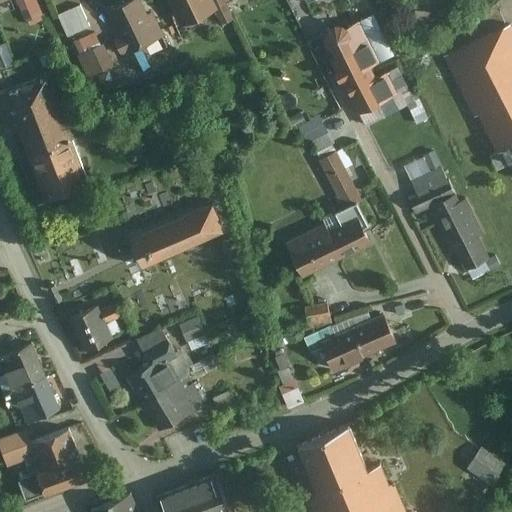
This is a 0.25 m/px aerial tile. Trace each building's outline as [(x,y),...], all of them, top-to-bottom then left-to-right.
[(36,0),(19,0),(28,21),(42,15),(36,0)] [(161,37),(142,0),(123,0),(108,7),(130,52),(161,37)] [(171,0),(183,24),(213,9),(221,27),(235,20),(225,0),(171,0)] [(101,48),(81,5),(60,14),(80,58),(101,48)] [(327,34),(326,39),(329,45),(334,49),(341,49),(344,54),(338,56),(331,59),(345,85),(373,72),(369,66),(393,54),(383,34),(380,35),(371,17),(347,29),(342,26),(336,25),(330,28),(327,34)] [(511,31),(508,23),(451,52),(511,167),(511,31)] [(97,174),(54,67),(0,88),(0,105),(10,131),(19,127),(46,194),(97,174)] [(373,72),(345,85),(358,112),(396,93),(386,73),(376,78),(373,72)] [(333,142),(317,151),(321,159),(343,201),(346,206),(357,200),(358,201),(361,199),(344,167),(353,163),(344,146),(337,150),(333,142)] [(433,201),(465,267),(486,256),(476,235),(486,231),(467,193),(460,196),(450,175),(410,195),(417,209),(433,201)] [(129,232),(142,264),(225,231),(212,198),(129,232)] [(325,222),(312,228),(329,261),(334,259),(370,241),(363,226),(369,224),(358,201),(357,200),(346,206),(343,201),(333,206),(336,211),(324,217),(325,222)] [(312,228),(288,240),(304,273),(329,261),(312,228)] [(329,300),(304,302),(307,326),(332,323),(329,300)] [(98,304),(70,316),(86,348),(112,335),(106,321),(120,315),(115,302),(99,308),(98,304)] [(381,305),(349,320),(365,353),(397,338),(381,305)] [(184,317),(191,346),(211,341),(204,312),(184,317)] [(349,320),(316,336),(332,369),(365,353),(349,320)] [(32,343),(0,356),(0,357),(13,388),(46,375),(32,343)] [(169,344),(123,371),(140,400),(187,372),(169,344)] [(187,372),(140,400),(158,429),(204,401),(187,372)] [(46,375),(13,388),(27,421),(59,408),(46,375)] [(282,381),(290,403),(306,397),(298,375),(282,381)] [(407,511),(385,456),(372,461),(354,415),(301,436),(321,486),(304,492),(311,511),(407,511)] [(24,428),(0,437),(0,443),(9,465),(36,454),(42,469),(18,478),(26,498),(89,474),(81,455),(79,456),(69,426),(29,441),(24,428)] [(511,459),(481,443),(468,467),(498,483),(511,459)] [(168,502),(159,504),(162,511),(235,511),(238,511),(219,468),(162,487),(168,502)] [(139,511),(131,491),(90,508),(92,511),(139,511)]
